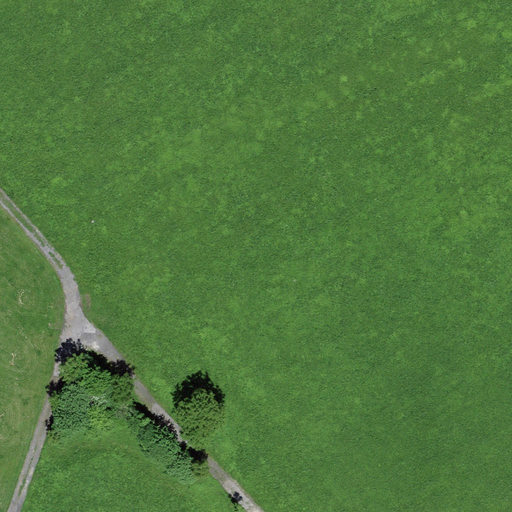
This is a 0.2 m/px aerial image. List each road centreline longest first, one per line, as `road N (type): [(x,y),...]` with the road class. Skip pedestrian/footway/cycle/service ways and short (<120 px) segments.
road 1 (track): [(0,197),(65,273),(76,324),(15,511)]
road 2 (track): [(256,511),(76,324)]
